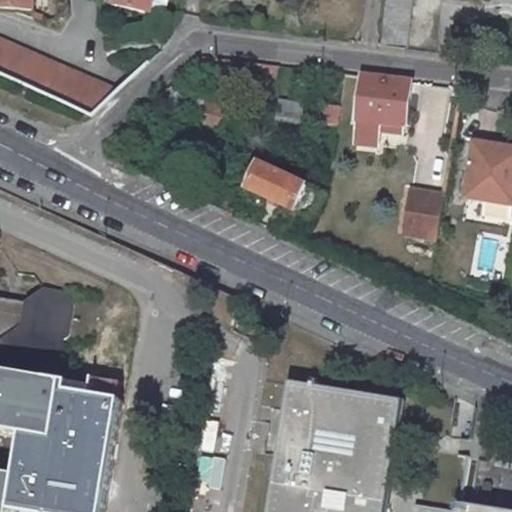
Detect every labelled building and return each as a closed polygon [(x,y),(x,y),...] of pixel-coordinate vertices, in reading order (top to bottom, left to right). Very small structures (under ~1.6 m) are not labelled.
[(0,0),(0,4),(34,9),(34,0),(0,0)] [(385,0),(380,43),(406,47),(411,0),(385,0)] [(0,73),(93,115),(130,84),(0,22),(0,73)] [(278,64),(207,55),(187,72),(277,81),(278,64)] [(379,120),(404,123),(405,123),(410,80),(361,73),(353,139),(376,142),(378,127),(379,120)] [(236,103),(175,83),(160,96),(232,118),(236,103)] [(303,119),(335,123),(336,115),(338,105),(306,101),(305,105),(303,119)] [(301,134),(303,119),(305,105),(282,102),(278,130),(301,134)] [(378,127),(403,131),(404,123),(379,120),(378,127)] [(462,192),(511,202),(511,145),(472,138),(461,192),(462,192)] [(306,185),(261,165),(251,188),(296,208),(306,185)] [(435,237),(442,195),(411,189),(404,231),(435,237)] [(77,303),(22,293),(21,299),(3,295),(0,297),(0,347),(2,348),(1,358),(94,374),(107,298),(96,295),(98,288),(81,284),(77,303)] [(0,511),(135,511),(151,412),(0,386),(0,511)] [(390,511),(405,414),(289,398),(272,511),(390,511)]
